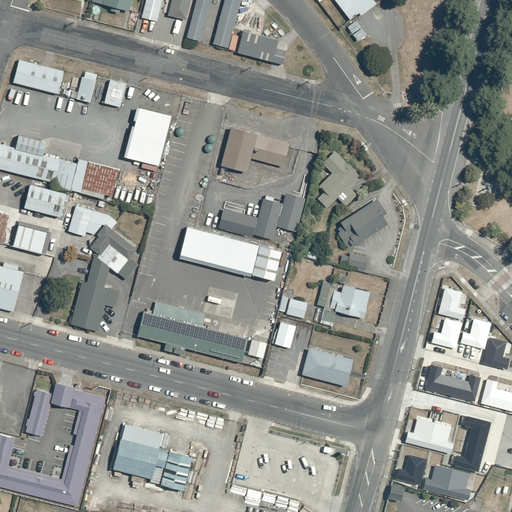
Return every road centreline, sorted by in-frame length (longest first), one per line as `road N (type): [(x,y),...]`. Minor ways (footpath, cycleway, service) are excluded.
road 1 (secondary): [(0,335),(376,433)]
road 2 (residential): [(375,121),(4,23)]
road 3 (trunk): [(376,433),(427,235)]
road 4 (trunk): [(444,170),(489,0)]
road 5 (residential): [(285,0),(375,121)]
